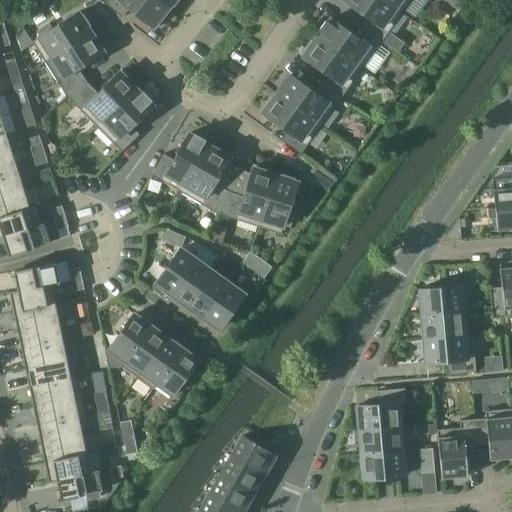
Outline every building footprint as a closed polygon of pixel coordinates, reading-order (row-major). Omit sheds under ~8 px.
[(164,13),(168,8),(157,0),(104,0),(103,2),(122,17),(129,8),(155,28),(166,15),(164,13)] [(157,0),(168,8),(172,3),(174,5),(177,0),(157,0)] [(344,0),(368,17),(362,26),(382,41),(401,13),(383,0),(344,0)] [(383,0),(401,13),(410,0),(383,0)] [(48,59),(51,57),(51,56),(91,31),(87,26),(90,24),(83,14),(81,16),(78,12),(51,28),(48,23),(36,30),(40,35),(32,40),(45,61),(48,59)] [(317,37),(361,69),(382,41),(362,26),(355,35),(331,18),(328,22),(325,20),(318,30),(321,32),(317,37)] [(24,29),(17,38),(21,51),(33,44),(24,29)] [(67,96),(87,81),(78,67),(106,50),(97,35),(94,37),(91,31),(51,56),(51,57),(63,76),(56,80),(67,96)] [(0,47),(10,44),(7,33),(0,35),(0,47)] [(341,97),(361,69),(317,37),(313,42),(311,40),(301,55),(328,74),(321,83),(341,97)] [(5,61),(9,73),(18,70),(14,58),(5,61)] [(98,92),(87,81),(67,96),(97,126),(136,88),(131,83),(134,81),(121,69),(98,92)] [(22,83),(18,70),(9,73),(13,86),(22,83)] [(276,93),(321,125),(341,97),(321,83),(315,92),(290,74),(287,78),(285,77),(278,86),(280,88),(276,93)] [(17,90),(23,109),(30,106),(24,88),(17,90)] [(97,126),(122,151),(139,134),(131,126),(153,105),(149,101),(151,99),(143,91),(141,93),(136,88),(97,126)] [(300,154),(321,125),(276,93),(273,99),(270,97),(260,111),(287,130),(280,140),(300,154)] [(27,128),(36,125),(30,106),(23,109),(21,109),(27,128)] [(152,175),(182,192),(209,145),(203,142),(205,139),(194,133),(193,136),(189,133),(173,159),(164,154),(152,175)] [(0,136),(0,156),(12,152),(6,134),(0,136)] [(34,145),(42,143),(39,135),(29,138),(32,146),(34,145)] [(47,159),(42,143),(34,145),(30,147),(36,165),(48,161),(47,159)] [(182,192),(218,214),(228,191),(215,183),(231,154),(216,145),(214,148),(209,145),(182,192)] [(0,176),(18,171),(12,152),(0,156),(0,176)] [(244,196),(228,191),(218,214),(259,226),(275,175),(269,173),(270,170),(254,164),(244,196)] [(322,171),(314,166),(307,176),(314,181),(322,171)] [(47,169),(38,171),(42,182),(50,179),(47,169)] [(0,176),(0,196),(24,189),(18,171),(0,176)] [(275,175),(259,226),(281,233),(284,224),(290,225),(294,212),(288,210),(298,182),(293,180),(294,177),(282,174),(281,177),(275,175)] [(511,228),(511,176),(492,179),(495,206),(487,207),(487,216),(495,215),(497,230),(511,228)] [(0,216),(30,207),(29,206),(24,189),(0,196),(0,216)] [(3,236),(42,223),(36,204),(29,206),(30,207),(0,216),(0,237),(3,237),(3,236)] [(55,208),(58,218),(65,216),(62,206),(55,208)] [(61,229),(68,227),(65,216),(58,218),(61,229)] [(443,241),(462,239),(460,218),(459,218),(442,241),(443,241)] [(9,255),(50,242),(43,222),(42,223),(3,236),(3,237),(9,255)] [(161,238),(171,243),(175,232),(165,228),(161,238)] [(181,247),(185,237),(175,232),(171,243),(181,247)] [(156,283),(171,294),(196,259),(181,248),(156,283)] [(249,267),(257,256),(250,251),(242,262),(249,267)] [(265,262),(257,256),(249,267),(257,273),(265,262)] [(171,294),(187,306),(213,270),(196,259),(171,294)] [(14,271),(17,290),(18,291),(51,284),(51,285),(60,283),(55,262),(14,271)] [(265,262),(257,273),(263,277),(271,266),(265,262)] [(511,266),(500,267),(502,286),(490,287),(491,298),(503,297),(503,307),(504,316),(505,316),(506,316),(505,309),(511,308),(511,266)] [(69,269),(71,280),(82,278),(80,267),(69,269)] [(187,306),(203,317),(229,281),(213,270),(187,306)] [(82,278),(71,280),(73,291),(84,289),(82,278)] [(245,293),(229,281),(203,317),(219,329),(245,293)] [(13,311),(55,302),(51,285),(51,284),(18,291),(17,290),(9,291),(13,311)] [(419,289),(422,314),(470,310),(468,284),(419,289)] [(491,298),(491,308),(503,307),(503,297),(491,298)] [(13,311),(17,330),(59,321),(55,302),(13,311)] [(85,302),(77,304),(79,317),(88,315),(85,302)] [(504,316),(503,307),(491,308),(492,317),(504,316)] [(424,338),(472,334),(472,333),(465,333),(463,311),(470,310),(422,314),(424,338)] [(105,349),(107,360),(119,358),(120,356),(125,360),(150,325),(134,314),(109,348),(105,349)] [(17,330),(21,349),(63,340),(59,321),(17,330)] [(91,321),(79,324),(81,336),(85,336),(93,334),(91,321)] [(120,356),(119,358),(107,360),(109,368),(121,365),(137,377),(166,337),(150,325),(125,360),(120,356)] [(90,354),(98,352),(97,352),(93,334),(85,336),(89,354),(90,354)] [(424,338),(426,362),(447,361),(448,374),(476,371),(472,334),(424,338)] [(166,337),(137,377),(153,389),(157,383),(157,382),(181,348),(166,337)] [(21,349),(25,368),(67,359),(63,340),(21,349)] [(181,348),(157,382),(157,383),(173,394),(198,360),(181,348)] [(98,352),(90,354),(93,366),(100,365),(98,352)] [(71,378),(70,377),(67,359),(25,368),(29,386),(71,378)] [(101,372),(92,374),(95,392),(105,391),(103,384),(101,372)] [(70,377),(71,378),(29,386),(33,405),(82,395),(78,376),(70,377)] [(472,380),(473,393),(485,392),(484,379),(472,380)] [(401,425),(399,404),(406,403),(404,388),(377,390),(378,403),(357,405),(359,430),(408,425),(401,425)] [(108,406),(105,391),(95,393),(98,408),(108,406)] [(33,405),(37,424),(78,416),(79,417),(86,415),(82,395),(33,405)] [(486,418),(474,419),(477,445),(488,444),(490,459),(511,457),(511,423),(511,408),(485,411),(486,418)] [(37,424),(41,443),(82,434),(79,417),(78,416),(37,424)] [(103,430),(113,428),(110,416),(101,417),(103,430)] [(474,419),(460,420),(460,427),(437,429),(441,478),(467,476),(465,446),(477,445),(474,419)] [(120,422),(122,433),(133,431),(131,420),(120,422)] [(437,432),(436,423),(425,424),(425,433),(437,432)] [(361,454),(410,449),(408,425),(359,430),(361,454)] [(277,430),(270,442),(279,448),(286,435),(277,430)] [(135,441),(133,431),(122,433),(124,444),(135,441)] [(44,462),(86,453),(82,434),(41,443),(44,462)] [(274,455),(274,456),(275,455),(242,436),(241,437),(242,437),(231,456),(263,474),(274,455)] [(124,444),(125,445),(126,455),(138,452),(135,441),(124,444)] [(419,449),(421,473),(435,471),(433,447),(419,449)] [(361,454),(363,479),(405,475),(403,451),(410,450),(410,449),(361,454)] [(86,453),(44,462),(49,481),(57,480),(57,479),(90,472),(90,471),(86,453)] [(231,456),(220,475),(252,493),(263,474),(231,456)] [(121,466),(110,468),(112,479),(122,477),(123,476),(123,475),(121,466)] [(101,497),(100,491),(102,490),(98,469),(90,471),(90,472),(57,479),(57,480),(61,499),(86,494),(87,500),(101,497)] [(220,475),(210,494),(241,511),(252,493),(220,475)] [(210,494),(199,511),(241,511),(210,494)]
